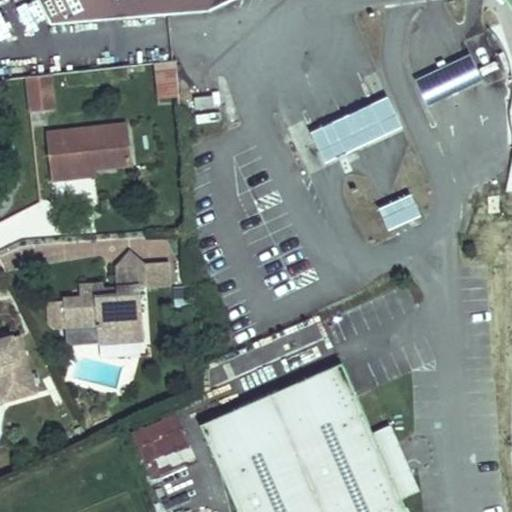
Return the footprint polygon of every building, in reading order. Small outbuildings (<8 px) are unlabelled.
[(0,0),(0,2),(4,0),(46,0),(56,20),(214,6),(226,0),(0,0)] [(485,74),(473,50),(450,60),(461,85),(485,74)] [(154,62),(155,100),(178,100),(177,61),(154,62)] [(455,89),(443,64),(420,75),(431,100),(455,89)] [(55,110),(51,76),(27,78),(31,113),(55,110)] [(393,93),(314,127),(328,158),(406,123),(393,93)] [(52,181),(71,179),(70,173),(96,170),(132,166),(127,124),(47,133),(52,181)] [(16,203),(37,203),(36,151),(15,152),(16,203)] [(97,176),(96,170),(70,173),(71,179),(97,176)] [(408,216),(417,211),(410,197),(401,202),(408,216)] [(127,332),(143,331),(141,287),(147,287),(146,267),(130,253),(116,268),(117,287),(118,304),(105,305),(104,287),(104,284),(80,285),(81,298),(64,300),(64,303),(50,304),(51,323),(56,327),(66,327),(67,346),(122,342),(122,337),(127,332)] [(146,267),(147,287),(172,285),(170,264),(146,267)] [(118,304),(117,287),(104,287),(105,305),(118,304)] [(144,341),(143,331),(127,332),(122,337),(122,342),(144,341)] [(37,393),(21,336),(0,341),(0,392),(3,402),(37,393)] [(340,360),(201,422),(215,454),(354,391),(340,360)] [(354,391),(215,454),(241,511),(408,511),(400,494),(370,427),(356,395),(354,391)] [(154,497),(195,481),(188,464),(195,461),(176,414),(128,433),(154,497)] [(419,486),(389,419),(370,427),(400,494),(419,486)]
